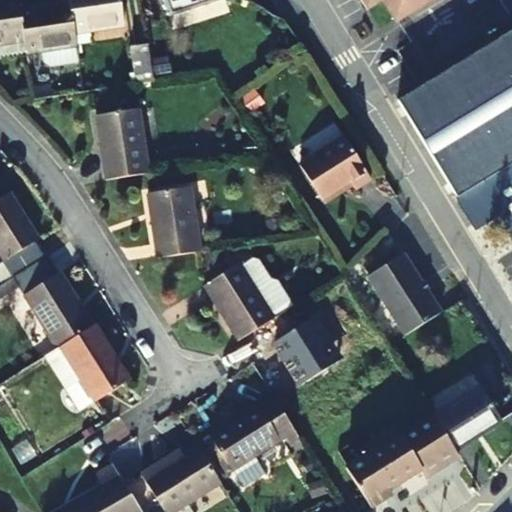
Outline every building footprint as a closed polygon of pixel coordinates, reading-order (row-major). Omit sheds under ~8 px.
[(69,0),(70,6),(73,32),(124,26),(120,0),(69,0)] [(223,3),(222,0),(160,0),(165,18),(223,3)] [(384,0),(397,21),(430,0),(384,0)] [(0,42),(24,40),(21,13),(20,1),(0,2),(0,42)] [(73,32),(70,6),(21,13),(24,40),(26,52),(40,50),(41,61),(49,65),(77,61),(73,32)] [(511,27),(395,101),(469,224),(505,203),(511,214),(511,27)] [(0,54),(26,52),(24,40),(0,42),(0,54)] [(154,75),(146,41),(130,45),(138,79),(154,75)] [(147,177),(137,113),(95,119),(104,183),(147,177)] [(369,181),(343,139),(298,167),(320,202),(350,185),(354,191),(369,181)] [(194,255),(185,192),(147,198),(155,262),(194,255)] [(38,241),(10,194),(0,200),(0,255),(3,261),(38,241)] [(405,335),(441,313),(404,254),(367,276),(405,335)] [(250,258),(241,263),(258,288),(271,281),(257,259),(250,258)] [(203,286),(239,342),(277,318),(294,307),(277,282),(271,281),(258,288),(241,263),(203,286)] [(62,348),(93,328),(61,274),(24,296),(57,351),(62,348)] [(93,328),(62,348),(82,382),(68,391),(81,412),(95,403),(96,403),(130,382),(95,327),(93,328)] [(47,357),(68,391),(82,382),(62,348),(57,351),(47,357)] [(434,418),(455,451),(500,421),(480,389),(434,418)] [(295,433),(274,398),(211,437),(233,471),(234,471),(245,488),(266,475),(255,457),(285,438),(294,453),(304,446),(295,433)] [(432,415),(399,436),(420,470),(425,477),(458,457),(455,451),(434,418),(432,415)] [(420,470),(399,436),(394,428),(360,449),(364,457),(345,470),(371,509),(390,496),(387,491),(420,470)] [(175,511),(222,483),(199,447),(171,465),(167,458),(141,475),(163,511),(175,511)] [(133,511),(138,509),(111,466),(91,479),(98,490),(61,511),(133,511)]
